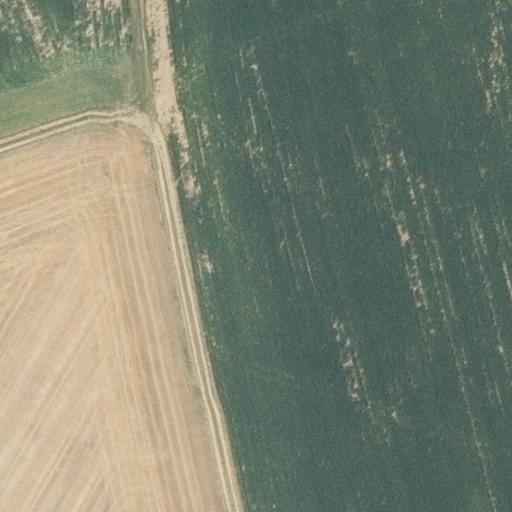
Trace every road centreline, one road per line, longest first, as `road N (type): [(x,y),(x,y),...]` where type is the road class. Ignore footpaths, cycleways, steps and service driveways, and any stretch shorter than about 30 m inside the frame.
road 1 (track): [(229,511),(143,105),(135,0)]
road 2 (track): [(143,105),(0,139)]
